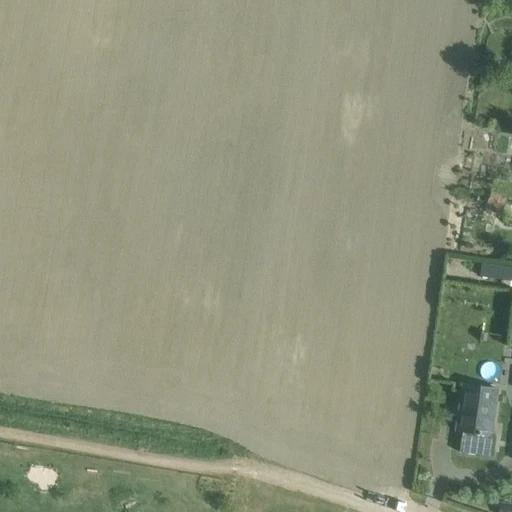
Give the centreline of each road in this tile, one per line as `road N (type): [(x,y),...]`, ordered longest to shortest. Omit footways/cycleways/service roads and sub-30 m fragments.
road 1 (unknown): [(61,20),(280,50),(261,185),(0,149)]
road 2 (unknown): [(405,511),(213,426),(0,388)]
